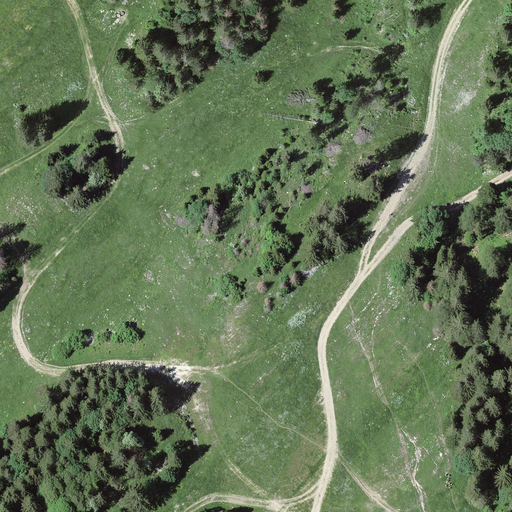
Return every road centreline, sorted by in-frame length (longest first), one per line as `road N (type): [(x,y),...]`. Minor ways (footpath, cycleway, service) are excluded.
road 1 (track): [(242,511),(216,428),(184,374),(138,364),(66,371),(38,365),(18,337),(24,291)]
road 2 (track): [(24,291),(103,198),(125,145),(104,110),(69,0)]
road 3 (track): [(401,232),(324,343),(338,460),(319,511)]
road 4 (track): [(476,0),(439,57),(433,166),(401,232)]
road 5 (track): [(511,177),(401,232)]
